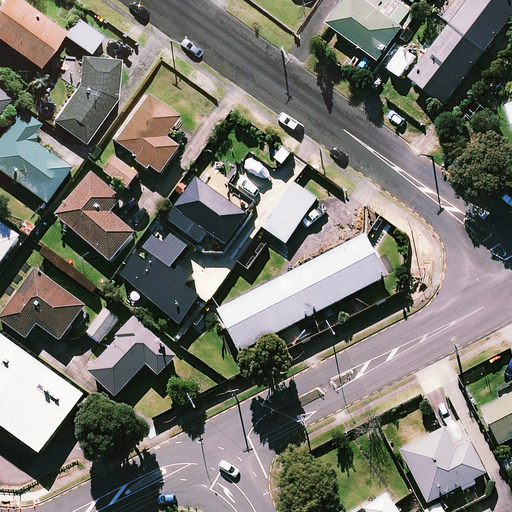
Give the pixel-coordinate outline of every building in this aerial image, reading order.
[(61,31),(19,0),(0,0),(0,39),(36,65),(61,31)] [(389,0),(382,9),(369,0),(348,0),(331,24),(380,60),(424,0),(389,0)] [(511,18),(511,0),(459,0),(446,18),(454,24),(413,79),(449,105),(511,18)] [(100,35),(76,19),(65,36),(88,52),(100,35)] [(417,58),(405,49),(390,68),(402,77),(417,58)] [(80,57),(66,57),(64,79),(78,80),(78,83),(50,121),(81,143),(117,93),(120,57),(80,55),(80,57)] [(182,121),(145,94),(111,140),(161,177),(181,150),(168,141),(182,121)] [(39,122),(18,108),(0,133),(0,170),(49,205),(73,171),(28,139),(39,122)] [(140,176),(117,160),(106,175),(129,191),(140,176)] [(110,193),(91,177),(55,219),(108,264),(132,235),(108,215),(115,207),(105,199),(110,193)] [(244,218),(195,183),(174,212),(184,220),(176,231),(197,247),(205,235),(222,247),(244,218)] [(285,246),(315,201),(293,186),(263,231),(285,246)] [(0,273),(22,240),(0,224),(0,273)] [(386,280),(365,239),(218,314),(239,356),(331,309),(343,303),(386,280)] [(47,250),(42,257),(80,286),(86,279),(47,250)] [(83,309),(35,274),(0,321),(0,324),(25,342),(36,328),(58,344),(83,309)] [(167,313),(184,326),(203,303),(186,290),(167,313)] [(119,320),(106,310),(87,336),(99,346),(119,320)] [(176,360),(135,323),(88,376),(116,401),(146,368),(159,379),(176,360)] [(87,397),(0,335),(0,428),(43,460),(87,397)] [(511,442),(511,396),(482,411),(501,448),(511,442)] [(478,486),(476,481),(486,476),(471,445),(458,452),(446,429),(401,452),(428,505),(461,488),(464,493),(478,486)] [(398,511),(387,495),(362,511),(398,511)]
